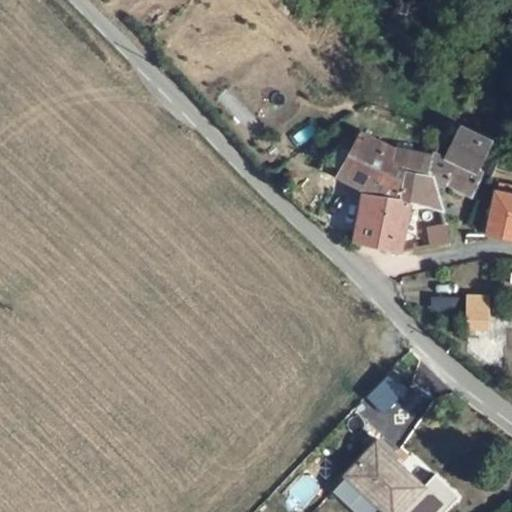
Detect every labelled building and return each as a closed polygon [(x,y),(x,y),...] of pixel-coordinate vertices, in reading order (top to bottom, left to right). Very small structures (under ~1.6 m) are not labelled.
[(454,139),(486,152),(490,140),(457,128),(454,139)] [(428,175),(435,177),(432,156),(396,148),(366,133),(343,174),(364,182),(368,199),(369,194),(404,201),(411,172),(428,175)] [(432,156),(435,177),(436,185),(473,197),(483,173),(479,171),(486,152),(454,139),(447,159),(432,156)] [(404,201),(369,194),(368,199),(360,241),(398,248),(406,250),(413,204),(423,206),(428,175),(411,172),(404,201)] [(428,175),(423,206),(442,209),(436,185),(435,177),(428,175)] [(511,241),(511,193),(496,192),(488,239),(511,241)] [(433,248),(449,245),(446,227),(429,230),(433,248)] [(464,329),(488,329),(488,294),(464,294),(464,329)] [(382,442),(371,454),(387,469),(393,463),(398,457),(382,442)] [(387,469),(371,454),(347,477),(364,493),(383,511),(401,511),(423,490),(393,463),(387,469)] [(364,493),(347,477),(341,485),(357,501),(364,493)]
